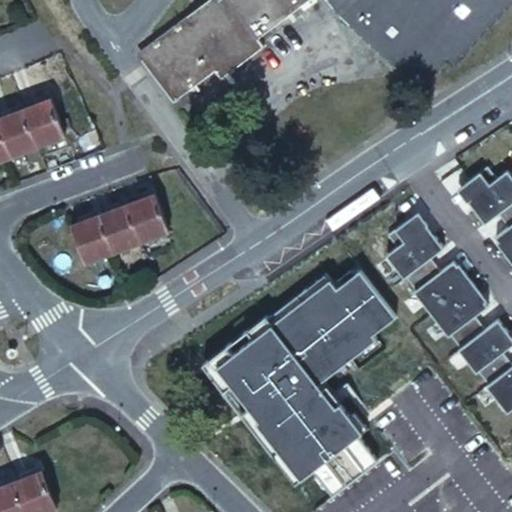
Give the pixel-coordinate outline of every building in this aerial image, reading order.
[(194,0),(131,48),(136,54),(207,0),(194,0)] [(207,0),(136,54),(174,104),(215,72),(221,80),(264,48),(258,40),(310,0),(325,0),(336,14),(419,91),(446,60),(424,40),(461,0),(207,0)] [(511,0),(461,0),(424,40),(446,60),(453,68),(511,3),(511,0)] [(47,116),(21,125),(33,160),(59,151),(47,116)] [(33,160),(21,125),(0,132),(0,152),(6,169),(33,160)] [(486,215),(511,196),(511,195),(511,192),(495,170),(484,178),(475,166),(445,189),(473,225),(486,215)] [(511,196),(486,215),(495,228),(482,238),(500,261),(511,251),(511,196)] [(151,210),(124,220),(137,255),(163,245),(151,210)] [(372,255),(390,279),(392,277),(418,258),(431,248),(404,212),(374,235),(383,247),(372,255)] [(137,255),(124,220),(96,230),(109,265),(137,255)] [(82,275),(109,265),(96,230),(69,240),(82,275)] [(511,277),(511,251),(500,261),(511,277)] [(418,258),(392,277),(402,290),(400,292),(417,315),(458,285),(460,283),(446,264),(444,266),(440,261),(427,271),(418,258)] [(226,413),(240,402),(247,410),(232,421),(276,480),(289,470),(296,465),(315,490),(308,496),(300,501),(301,502),(363,456),(344,430),(349,426),(327,396),(321,401),(313,391),(320,386),(310,373),(359,336),(356,332),(380,314),(345,266),(321,284),(312,271),(255,313),(252,308),(228,326),(228,327),(232,324),(237,331),(216,346),(212,340),(216,337),(215,336),(185,358),(207,387),(215,382),(232,406),(225,412),(226,413)] [(458,285),(417,315),(434,338),(436,336),(446,350),(472,331),(462,317),(475,308),(472,303),(473,302),(460,283),(458,285)] [(446,350),(444,351),(461,374),(463,373),(474,387),(499,367),(489,354),(502,344),(485,321),(472,331),(446,350)] [(228,326),(215,336),(216,337),(212,340),(216,346),(237,331),(232,324),(228,327),(228,326)] [(474,387),(472,388),(492,416),(511,401),(511,363),(509,360),(499,367),(474,387)] [(215,382),(207,387),(225,412),(232,406),(215,382)] [(327,396),(320,386),(313,391),(321,401),(327,396)] [(240,402),(226,413),(232,421),(247,410),(240,402)] [(296,465),(289,470),(308,496),(315,490),(296,465)] [(46,511),(35,483),(10,493),(17,511),(46,511)] [(0,511),(17,511),(10,493),(0,497),(0,511)]
